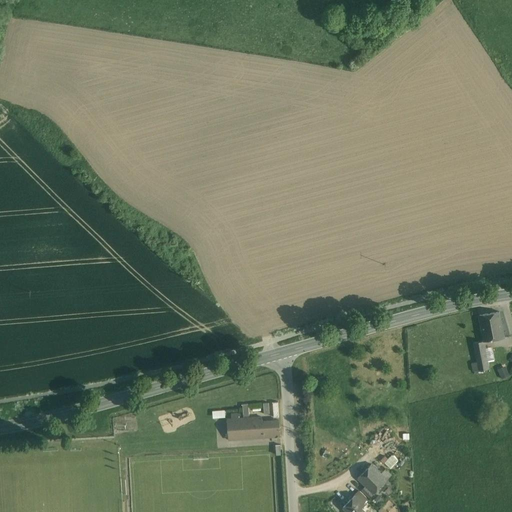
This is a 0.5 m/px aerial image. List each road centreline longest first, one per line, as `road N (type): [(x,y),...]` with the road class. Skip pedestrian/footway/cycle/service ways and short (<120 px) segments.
road 1 (secondary): [(276,354),(0,429)]
road 2 (secondary): [(511,294),(276,354)]
road 3 (unclassified): [(292,511),(276,354)]
